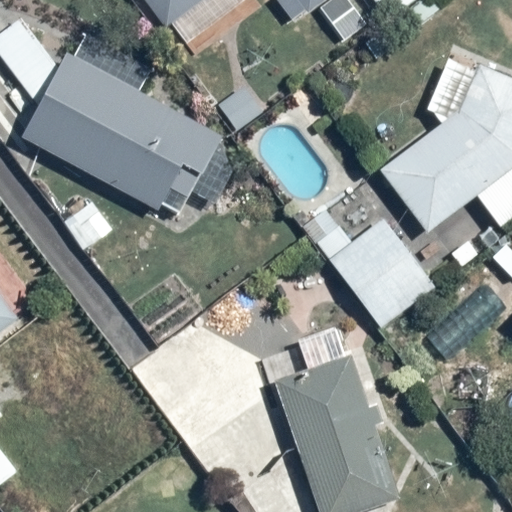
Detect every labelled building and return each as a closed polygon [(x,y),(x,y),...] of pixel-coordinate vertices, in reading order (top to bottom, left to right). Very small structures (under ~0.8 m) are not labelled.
[(145,0),(184,50),(247,0),(145,0)] [(269,0),(288,27),(326,0),(269,0)] [(410,0),(372,0),(387,18),(410,0)] [(0,32),(0,52),(34,110),(19,137),(178,223),(222,142),(71,60),(56,60),(19,17),(0,32)] [(423,114),(445,123),(380,171),(425,232),(474,196),(495,224),(511,210),(511,79),(451,48),(423,114)] [(111,232),(89,202),(61,224),(83,253),(111,232)] [(432,287),(381,220),(327,260),(378,328),(432,287)] [(0,419),(24,401),(0,369),(0,329),(42,297),(0,242),(0,419)] [(360,511),(399,499),(341,323),(291,339),(299,363),(271,372),(317,511),(360,511)]
